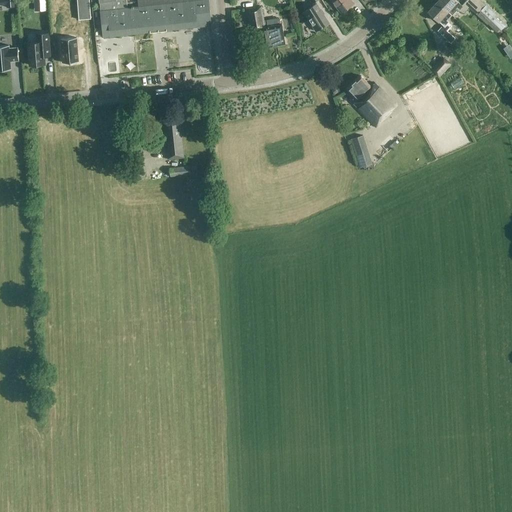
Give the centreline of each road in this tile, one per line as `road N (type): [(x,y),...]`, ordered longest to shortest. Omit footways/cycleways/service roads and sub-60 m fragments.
road 1 (tertiary): [(229,83),(0,107)]
road 2 (tertiary): [(248,81),(334,54),(394,0)]
